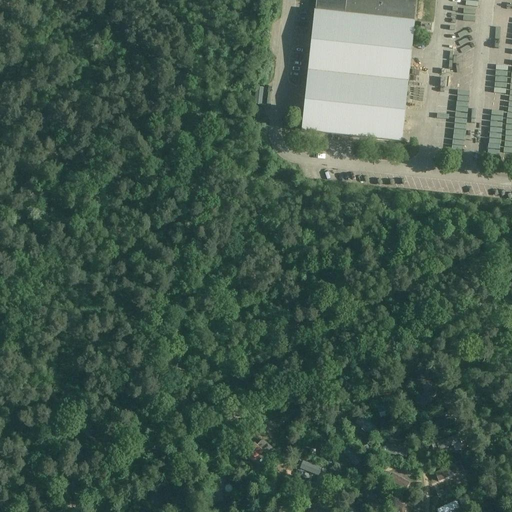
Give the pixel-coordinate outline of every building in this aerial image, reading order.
[(303,121),(301,132),(321,134),(352,137),(402,143),(402,142),(406,107),(406,106),(411,58),(412,47),(415,22),(414,22),(416,1),(402,0),(316,0),(316,3),(315,11),(314,11),(312,36),(312,37),(311,46),(311,48),(305,96),(305,97),(304,106),(304,107),(303,119),(303,121)] [(421,23),(420,30),(431,32),(432,24),(421,23)] [(255,104),(261,105),(263,89),(257,88),(255,104)] [(418,403),(424,409),(440,393),(434,387),(418,403)] [(376,406),(378,414),(380,413),(381,418),(388,416),(387,411),(390,411),(390,412),(394,411),(394,409),(397,408),(395,401),(376,406)] [(357,422),(362,427),(361,428),(364,431),(365,429),(372,435),(376,429),(361,417),(357,422)] [(452,417),(432,425),(435,432),(455,424),(452,417)] [(439,450),(461,443),(458,435),(436,442),(439,450)] [(255,442),(245,454),(254,461),(264,451),(270,456),(276,450),(263,438),(258,445),(255,442)] [(327,457),(328,438),(321,438),(320,456),(327,457)] [(408,450),(386,444),(384,453),(406,458),(408,450)] [(362,461),(348,445),(342,450),(355,466),(362,461)] [(298,460),(295,468),(317,475),(319,467),(298,460)] [(435,473),(439,482),(463,471),(459,462),(435,473)] [(259,466),(255,470),(260,474),(264,471),(259,466)] [(223,501),(221,480),(223,480),(222,472),(207,474),(208,482),(210,481),(212,502),(223,501)] [(389,480),(406,490),(410,483),(393,473),(389,480)] [(172,505),(169,484),(155,486),(158,507),(172,505)] [(379,507),(375,499),(376,498),(374,494),(372,495),(370,491),(364,494),(374,510),(379,507)] [(283,511),(287,508),(289,505),(292,502),(285,497),(272,511),(283,511)] [(316,511),(319,507),(321,508),(323,504),(321,503),(323,501),(316,497),(307,511),(316,511)] [(376,500),(379,505),(384,502),(381,497),(376,500)] [(437,511),(449,511),(452,511),(454,511),(457,511),(456,509),(459,507),(456,501),(436,510),(437,511)]
